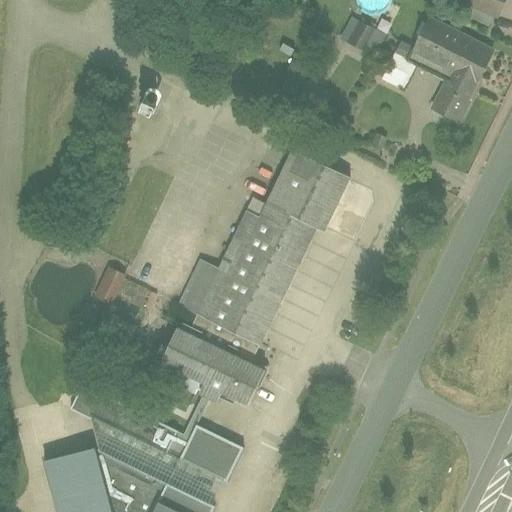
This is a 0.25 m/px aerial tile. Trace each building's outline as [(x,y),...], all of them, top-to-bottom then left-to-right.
[(465,0),(501,16),(508,0),(465,0)] [(354,16),(342,38),(375,57),(387,35),(354,16)] [(383,79),(404,89),(419,58),(450,73),(434,108),(461,121),(495,51),(429,20),(415,47),(402,40),(383,79)] [(318,118),(332,93),(309,80),(295,105),(318,118)] [(264,366),(257,363),(319,233),(327,237),(350,190),(286,160),(255,225),(242,219),(188,331),(179,326),(155,376),(239,417),(264,366)] [(99,449),(113,511),(209,511),(224,481),(180,462),(192,438),(85,389),(91,416),(99,449)]
